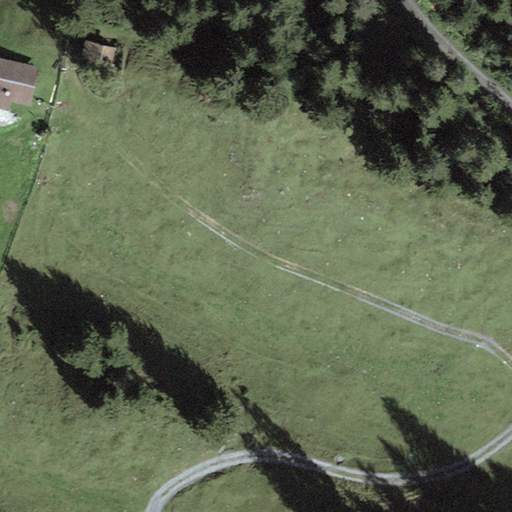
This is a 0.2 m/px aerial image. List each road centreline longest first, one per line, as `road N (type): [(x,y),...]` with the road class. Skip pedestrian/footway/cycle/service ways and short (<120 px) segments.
road 1 (track): [(511,431),(446,471),(368,480),(268,454),(218,462),(165,497),(161,511)]
road 2 (track): [(396,0),(511,105)]
